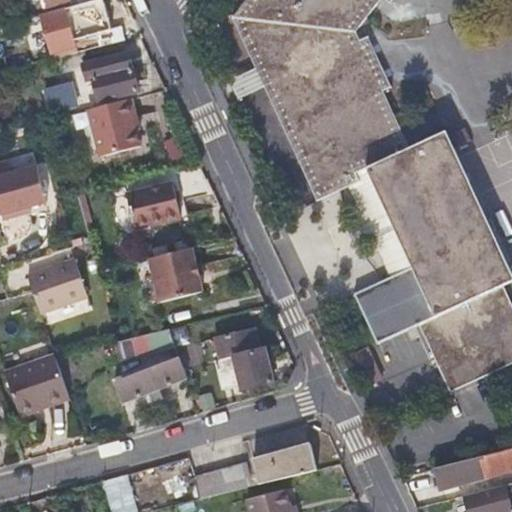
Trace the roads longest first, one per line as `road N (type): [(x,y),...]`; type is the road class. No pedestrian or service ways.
road 1 (residential): [(340,397),(163,21)]
road 2 (residential): [(0,484),(340,397)]
road 3 (residential): [(394,511),(340,397)]
